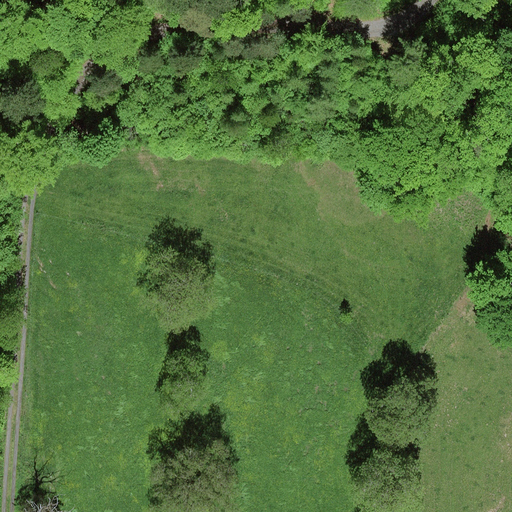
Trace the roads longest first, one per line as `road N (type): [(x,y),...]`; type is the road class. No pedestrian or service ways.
road 1 (track): [(6,511),(28,206),(48,124),(75,87),(130,33),(368,30),(412,19),(424,0)]
road 2 (track): [(0,38),(130,33)]
